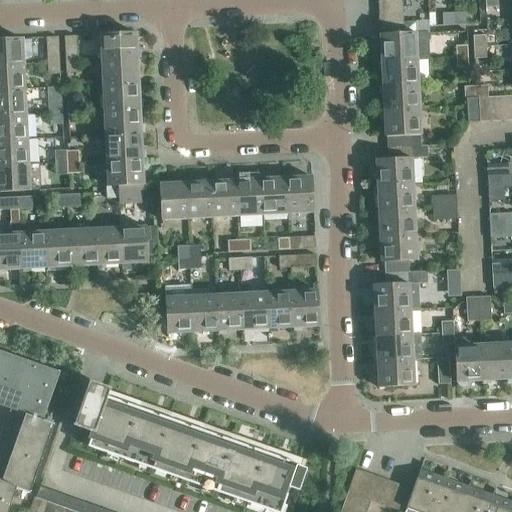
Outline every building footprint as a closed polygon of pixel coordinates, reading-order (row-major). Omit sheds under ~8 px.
[(402,10),(401,0),(377,0),(378,11),(402,10)] [(379,23),(403,22),(402,10),(378,11),(379,23)] [(443,25),(454,25),(454,13),(442,13),(443,25)] [(465,13),(454,13),(454,25),(466,24),(465,13)] [(415,23),(414,23),(412,21),(405,22),(403,24),(403,31),(406,34),(413,33),(415,31),(415,23)] [(403,34),(403,22),(379,23),(380,35),(403,34)] [(101,60),(137,58),(136,33),(99,34),(101,60)] [(380,35),(381,60),(417,58),(416,33),(403,34),(380,35)] [(64,36),(65,62),(77,61),(76,35),(64,36)] [(474,45),(485,44),(485,35),(473,35),(474,45)] [(47,37),(48,62),(59,62),(58,36),(47,37)] [(22,38),(0,38),(0,65),(24,64),(22,38)] [(474,45),(474,59),(486,58),(485,44),(474,45)] [(456,46),(457,58),(468,57),(468,46),(456,46)] [(457,69),(469,69),(468,57),(457,58),(457,69)] [(102,85),(138,83),(137,58),(101,60),(102,85)] [(381,60),(382,85),(419,83),(417,58),(381,60)] [(77,61),(65,62),(66,73),(78,73),(77,61)] [(59,62),(48,62),(49,74),(60,74),(59,62)] [(24,64),(0,65),(0,90),(25,89),(24,64)] [(103,110),(139,109),(138,83),(102,85),(103,110)] [(382,85),(383,110),(420,108),(419,83),(382,85)] [(470,88),(465,88),(465,99),(467,99),(478,98),(477,87),(475,87),(470,88)] [(488,87),(477,87),(478,98),(488,98),(488,87)] [(25,89),(0,90),(0,115),(26,114),(25,89)] [(511,96),(501,97),(503,121),(511,120),(511,96)] [(501,97),(490,98),(491,122),(503,121),(501,97)] [(479,122),(478,98),(467,99),(468,123),(479,122)] [(479,122),(491,122),(490,98),(488,98),(478,98),(479,122)] [(68,112),(80,112),(79,100),(67,101),(68,112)] [(50,113),(61,112),(61,101),(50,101),(50,113)] [(420,108),(383,110),(385,137),(387,137),(387,148),(421,146),(420,135),(421,135),(420,108)] [(104,135),(141,134),(139,109),(103,110),(104,135)] [(61,112),(50,113),(51,124),(62,124),(61,112)] [(80,112),(68,112),(68,123),(80,123),(80,112)] [(26,114),(0,115),(0,139),(27,139),(26,114)] [(106,160),(142,158),(141,134),(104,135),(106,160)] [(27,139),(0,139),(0,165),(28,164),(27,139)] [(376,160),(377,185),(413,183),(412,158),(427,157),(427,146),(421,146),(387,148),(388,159),(376,160)] [(67,151),(67,162),(79,161),(79,150),(67,151)] [(55,151),(55,162),(67,162),(67,151),(55,151)] [(107,186),(118,186),(143,184),(142,158),(106,160),(107,186)] [(79,161),(67,162),(68,174),(80,173),(79,161)] [(67,162),(55,162),(56,174),(68,174),(67,162)] [(487,175),(510,174),(510,163),(486,164),(487,175)] [(28,164),(0,165),(0,191),(30,190),(28,164)] [(510,174),(487,175),(488,188),(511,187),(510,174)] [(312,176),(285,177),(287,214),(313,212),(312,176)] [(287,214),(285,177),(260,179),(262,215),(287,214)] [(260,179),(235,180),(237,216),(262,215),(260,179)] [(237,216),(235,180),(210,181),(212,218),(237,216)] [(210,181),(185,182),(187,219),(212,218),(210,181)] [(187,219),(185,182),(158,184),(160,220),(187,219)] [(377,185),(378,210),(414,208),(413,183),(377,185)] [(143,184),(118,186),(118,198),(119,202),(143,201),(143,184)] [(118,186),(107,186),(106,186),(106,198),(118,198),(118,186)] [(69,206),(68,194),(56,194),(56,207),(69,206)] [(79,194),(68,194),(69,206),(79,206),(79,194)] [(456,207),(456,195),(432,196),(432,208),(456,207)] [(18,197),(18,209),(31,208),(31,196),(18,197)] [(0,209),(18,209),(18,197),(0,197),(0,209)] [(457,219),(456,207),(432,208),(433,220),(457,219)] [(378,210),(380,235),(416,233),(414,208),(378,210)] [(489,225),(511,223),(511,212),(489,214),(489,225)] [(511,223),(489,225),(490,238),(511,237),(511,223)] [(146,226),(120,227),(122,264),(147,262),(146,226)] [(95,229),(97,265),(122,264),(120,227),(95,229)] [(95,229),(70,230),(72,266),(97,265),(95,229)] [(45,231),(46,268),(72,266),(70,230),(45,231)] [(45,231),(19,233),(22,269),(46,268),(45,231)] [(0,269),(22,269),(19,233),(0,233),(0,269)] [(384,262),(385,272),(409,271),(408,261),(417,260),(416,233),(380,235),(381,262),(384,262)] [(315,248),(315,237),(288,238),(289,250),(315,248)] [(289,250),(288,238),(278,238),(278,250),(289,250)] [(239,241),(239,252),(251,252),(250,240),(239,241)] [(239,252),(239,241),(227,241),(228,253),(239,252)] [(189,257),(189,246),(177,247),(178,258),(189,257)] [(189,257),(201,257),(200,246),(189,246),(189,257)] [(316,254),(289,256),(290,268),(316,267),(316,254)] [(290,268),(289,256),(278,256),(279,268),(290,268)] [(189,257),(178,258),(179,270),(190,270),(189,257)] [(189,257),(190,270),(201,269),(201,257),(189,257)] [(240,270),(240,258),(228,259),(229,271),(240,270)] [(251,258),(240,258),(240,270),(252,270),(251,258)] [(492,275),(511,273),(511,263),(491,264),(492,275)] [(448,269),(449,294),(461,294),(461,269),(448,269)] [(373,285),(374,311),(411,309),(409,271),(385,272),(385,284),(373,285)] [(511,273),(492,275),(493,288),(511,287),(511,273)] [(317,290),(291,291),(293,327),(319,326),(317,290)] [(293,327),(291,291),(266,292),(268,329),(293,327)] [(266,292),(242,294),(243,330),(268,329),(266,292)] [(243,330),(242,294),(216,295),(218,331),(243,330)] [(216,295),(191,296),(193,332),(218,331),(216,295)] [(193,332),(191,296),(165,297),(167,334),(193,332)] [(489,296),(477,297),(478,321),(490,321),(489,296)] [(467,322),(478,321),(477,297),(465,298),(467,322)] [(511,300),(503,301),(504,314),(511,313),(511,300)] [(374,311),(376,336),(412,335),(411,309),(374,311)] [(442,333),(453,333),(452,321),(441,322),(442,333)] [(454,344),(453,333),(442,333),(443,345),(454,344)] [(377,361),(413,359),(421,358),(420,334),(412,335),(376,336),(377,361)] [(479,345),(481,381),(507,379),(505,343),(479,345)] [(456,382),(457,382),(481,381),(479,345),(454,346),(456,382)] [(0,405),(25,415),(6,469),(1,482),(0,481),(0,511),(7,511),(16,489),(29,493),(54,424),(43,420),(60,371),(59,371),(0,350),(0,405)] [(451,384),(449,358),(437,359),(439,384),(451,384)] [(413,359),(377,361),(378,387),(415,385),(413,359)] [(91,384),(92,383),(89,382),(73,425),(92,432),(86,446),(105,453),(108,447),(120,452),(118,457),(137,464),(139,459),(151,463),(149,469),(169,476),(171,470),(183,474),(181,480),(200,487),(202,481),(214,486),(212,492),(232,499),(234,493),(246,497),(244,503),(263,510),(265,504),(280,510),(288,489),(297,492),(304,470),(296,467),(296,465),(106,397),(109,389),(106,388),(105,389),(91,384)] [(356,469),(347,492),(359,496),(367,473),(356,469)] [(379,477),(367,473),(359,496),(370,500),(379,477)] [(419,473),(413,489),(406,508),(417,511),(432,511),(443,482),(419,473)] [(371,501),(382,505),(390,481),(379,477),(370,500),(371,501)] [(401,485),(390,481),(382,505),(393,509),(401,485)] [(443,482),(432,511),(459,511),(467,490),(443,482)] [(402,511),(404,511),(406,508),(413,489),(401,485),(393,509),(402,511)] [(54,492),(40,487),(39,487),(36,498),(45,501),(50,503),(54,492)] [(486,511),(491,499),(467,490),(459,511),(486,511)] [(65,508),(69,497),(54,492),(50,503),(57,505),(65,508)] [(370,500),(359,496),(347,492),(343,504),(367,511),(371,501),(370,500)] [(41,511),(45,501),(36,498),(34,497),(28,511),(41,511)] [(75,511),(79,511),(83,502),(69,497),(65,508),(68,509),(75,511)] [(486,511),(511,511),(511,506),(491,499),(486,511)] [(50,503),(45,501),(41,511),(54,511),(57,505),(50,503)] [(83,502),(79,511),(95,511),(97,507),(83,502)]
